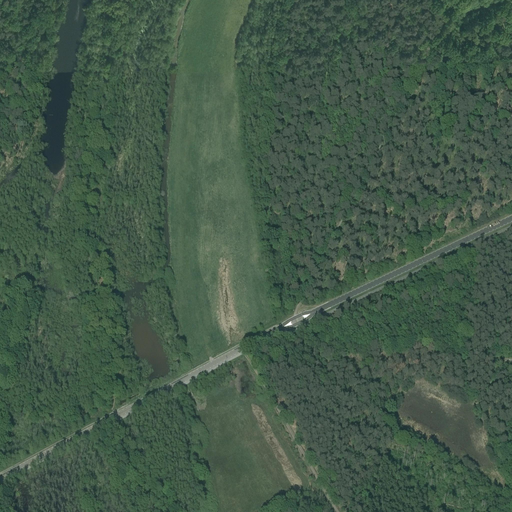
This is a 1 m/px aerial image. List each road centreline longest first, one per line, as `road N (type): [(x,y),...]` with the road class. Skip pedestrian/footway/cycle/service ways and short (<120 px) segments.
road 1 (tertiary): [(0,477),(264,334),(511,219)]
road 2 (track): [(511,361),(429,346),(267,340)]
road 3 (track): [(337,511),(244,351)]
